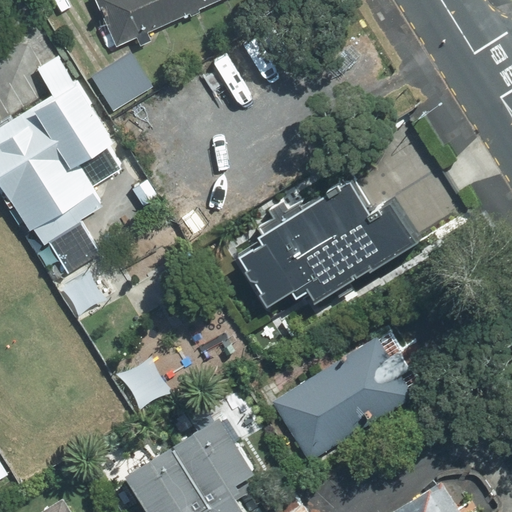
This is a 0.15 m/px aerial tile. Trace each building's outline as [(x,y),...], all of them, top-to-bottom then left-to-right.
[(228,0),(103,0),(121,43),(228,0)] [(124,124),(73,44),(45,62),(61,88),(0,126),(0,169),(47,242),(116,198),(85,150),(124,124)] [(158,84),(135,46),(95,70),(118,108),(158,84)] [(394,201),(376,167),(243,237),(286,317),(444,234),(420,188),(394,201)] [(395,319),(278,392),(319,456),(435,384),(395,319)] [(172,450),(209,511),(247,511),(234,490),(258,475),(240,447),(223,419),(172,450)] [(0,476),(13,468),(0,448),(0,476)] [(209,511),(172,450),(128,477),(148,511),(209,511)] [(473,508),(452,473),(386,511),(488,511),(483,502),(473,508)] [(319,511),(310,496),(284,511),(319,511)] [(72,511),(64,498),(41,511),(72,511)]
